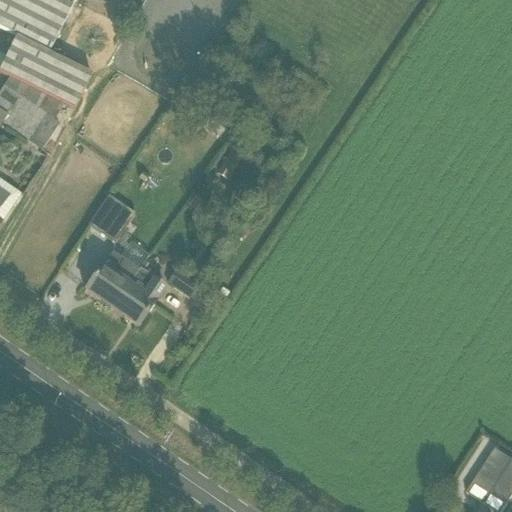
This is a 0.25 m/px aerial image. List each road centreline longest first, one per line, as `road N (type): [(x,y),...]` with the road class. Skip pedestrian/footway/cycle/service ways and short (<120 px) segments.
road 1 (unclassified): [(312,511),(0,296)]
road 2 (secondary): [(226,511),(0,353)]
